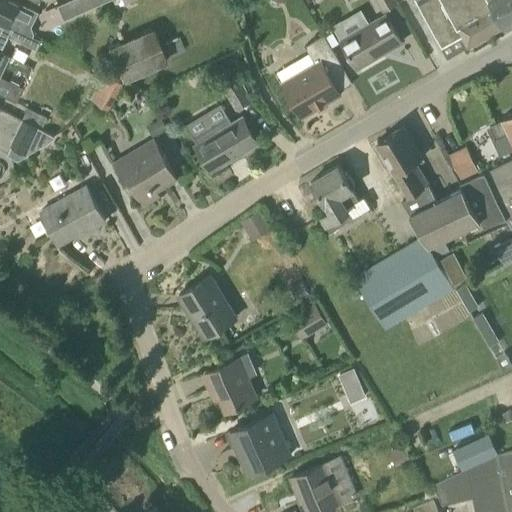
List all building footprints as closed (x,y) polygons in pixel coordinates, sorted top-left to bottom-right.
[(0,0),(0,18),(27,32),(37,11),(14,0),(0,0)] [(78,0),(83,10),(105,0),(78,0)] [(113,0),(117,10),(139,0),(113,0)] [(375,0),(382,11),(396,3),(394,0),(375,0)] [(511,0),(417,0),(442,45),(462,34),(469,45),(493,32),(489,23),(500,17),(505,25),(504,25),(505,27),(511,22),(511,0)] [(357,67),(402,41),(386,14),(341,40),(357,67)] [(0,50),(7,35),(35,49),(39,40),(26,33),(27,32),(0,18),(0,50)] [(123,79),(167,60),(153,27),(109,46),(123,79)] [(303,117),(341,94),(330,75),(343,68),(324,35),(305,46),(316,63),(283,82),(303,117)] [(0,72),(9,55),(0,50),(0,72)] [(107,109),(122,83),(104,73),(90,99),(107,109)] [(222,83),(236,108),(251,100),(236,74),(222,83)] [(27,107),(22,118),(43,128),(48,118),(49,117),(27,107)] [(490,125),(504,154),(511,149),(511,112),(503,117),(504,119),(490,125)] [(249,125),(244,115),(232,122),(229,116),(194,137),(213,169),(221,164),(259,142),(249,125)] [(161,118),(146,127),(153,137),(167,128),(161,118)] [(423,187),(410,165),(423,158),(403,125),(378,141),(410,194),(403,199),(423,235),(429,244),(437,258),(450,251),(443,238),(481,220),(463,187),(438,199),(429,183),(423,187)] [(157,189),(178,176),(158,143),(117,167),(126,182),(129,180),(144,204),(160,194),(157,189)] [(461,178),(478,170),(468,148),(451,155),(461,178)] [(511,159),(483,173),(482,172),(461,182),(463,187),(481,220),(485,228),(505,217),(506,220),(511,216),(511,159)] [(360,200),(338,164),(312,180),(330,210),(321,215),(331,231),(354,218),(347,207),(360,200)] [(88,229),(106,220),(87,186),(42,211),(59,241),(86,226),(88,229)] [(249,233),(267,223),(261,211),(243,221),(249,233)] [(263,249),(245,260),(259,283),(268,277),(276,291),(300,276),(272,230),(257,238),(263,249)] [(454,287),(437,258),(429,244),(423,235),(355,276),(386,328),(454,287)] [(511,237),(494,246),(504,263),(511,259),(511,258),(511,237)] [(462,266),(448,274),(453,283),(467,276),(462,266)] [(206,336),(237,317),(211,274),(179,293),(206,336)] [(303,281),(291,287),(299,302),(311,296),(303,281)] [(466,284),(456,290),(469,311),(478,305),(466,284)] [(299,336),(327,323),(317,300),(289,313),(299,336)] [(475,319),(491,347),(501,341),(485,313),(475,319)] [(227,409),(259,395),(242,355),(205,371),(212,388),(217,386),(227,409)] [(355,366),(340,373),(346,387),(361,381),(355,366)] [(248,473),(291,455),(273,412),(230,430),(248,473)] [(489,432),(452,449),(462,469),(499,452),(489,432)] [(405,444),(389,451),(396,466),(411,459),(405,444)] [(511,511),(511,449),(499,453),(434,484),(443,503),(474,496),(476,511),(511,511)] [(315,511),(342,501),(326,462),(291,476),(301,500),(304,498),(310,511),(315,511)] [(438,511),(433,499),(413,508),(414,511),(438,511)]
